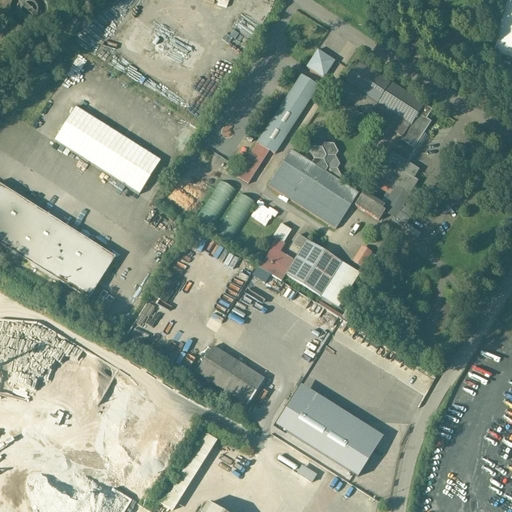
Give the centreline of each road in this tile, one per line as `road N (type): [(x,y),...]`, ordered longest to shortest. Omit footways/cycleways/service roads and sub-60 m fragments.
road 1 (unclassified): [(511,277),(434,404),(397,511)]
road 2 (residential): [(298,0),(511,137)]
